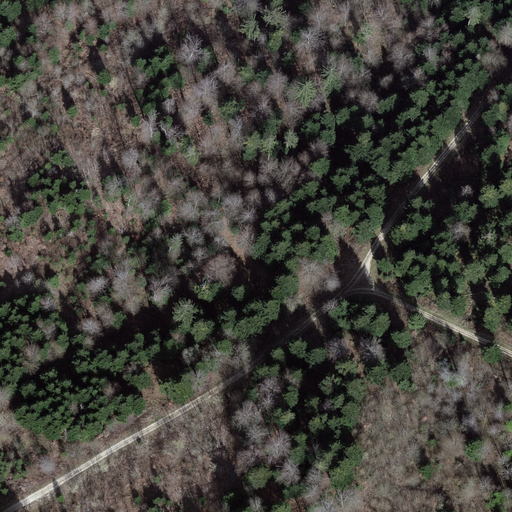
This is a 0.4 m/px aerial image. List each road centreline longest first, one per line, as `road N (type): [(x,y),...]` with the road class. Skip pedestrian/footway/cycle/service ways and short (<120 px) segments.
road 1 (track): [(511,76),(392,219),(350,287),(382,290),(511,354)]
road 2 (track): [(350,287),(239,376),(114,449),(0,434)]
road 3 (track): [(114,449),(7,511)]
